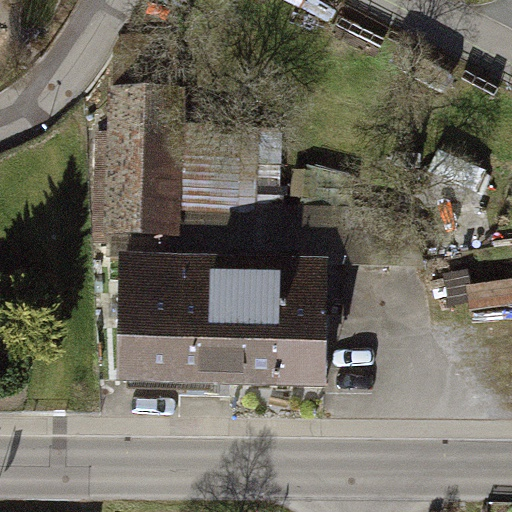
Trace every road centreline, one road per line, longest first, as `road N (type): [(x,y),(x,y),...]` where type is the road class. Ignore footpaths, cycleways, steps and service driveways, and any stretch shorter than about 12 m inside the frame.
road 1 (tertiary): [(0,468),(511,473)]
road 2 (residential): [(108,0),(65,83),(0,114)]
road 3 (residential): [(511,66),(381,0)]
